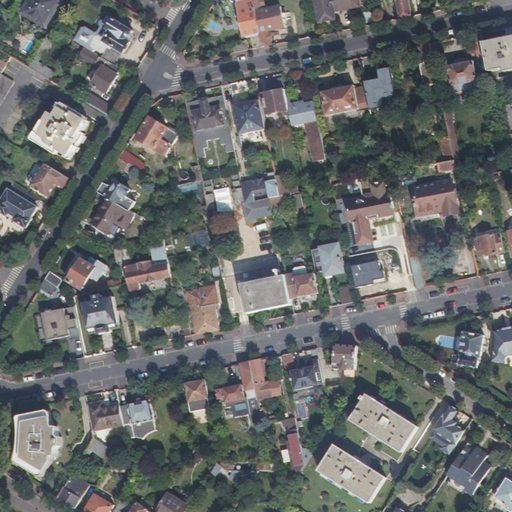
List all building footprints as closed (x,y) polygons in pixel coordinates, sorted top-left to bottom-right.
[(35,15),(49,23),(63,0),(30,0),(23,12),(32,19),(35,15)] [(255,0),(229,0),(237,4),(239,3),(246,37),(252,36),(254,49),(265,47),(255,0)] [(263,0),(255,0),(265,47),(273,45),(271,31),(286,28),(286,26),(284,15),(282,7),(266,10),(263,0)] [(361,7),(359,0),(315,0),(320,24),(337,21),(335,11),(340,10),(341,11),(361,7)] [(413,17),(409,0),(397,0),(401,19),(413,17)] [(377,21),(375,11),(363,14),(365,23),(377,21)] [(110,45),(123,53),(124,54),(130,44),(128,42),(134,32),(122,25),(114,20),(108,30),(107,30),(101,39),(98,37),(97,38),(91,46),(93,49),(101,54),(105,53),(110,45)] [(59,32),(53,29),(38,53),(43,57),(59,32)] [(74,42),(85,48),(89,50),(91,46),(97,38),(98,37),(98,34),(96,35),(86,29),(82,29),(74,42)] [(482,34),(474,35),(478,55),(479,55),(480,62),(488,60),(485,43),(483,35),(482,34)] [(488,60),(490,70),(505,67),(506,71),(511,69),(511,37),(485,43),(488,60)] [(440,42),(432,44),(436,64),(441,64),(440,60),(443,59),(440,42)] [(233,47),(234,53),(249,50),(248,44),(233,47)] [(432,44),(419,47),(420,53),(418,57),(419,63),(423,65),(427,87),(440,84),(436,64),(432,44)] [(102,58),(115,66),(123,53),(110,45),(105,53),(102,58)] [(118,76),(121,70),(115,66),(102,58),(89,50),(85,48),(80,58),(94,67),(93,69),(100,74),(92,86),(107,94),(118,77),(118,76)] [(34,60),(29,68),(51,81),(55,73),(34,60)] [(455,86),(456,93),(479,88),(478,81),(479,81),(478,78),(481,78),(478,64),(476,64),(475,62),(449,67),(453,86),(455,86)] [(398,97),(392,66),(379,69),(380,78),(365,81),(366,87),(370,107),(371,110),(387,107),(386,100),(398,97)] [(0,102),(12,83),(0,76),(0,75),(0,102)] [(370,107),(366,87),(356,89),(356,87),(324,93),(328,116),(360,110),(360,109),(370,107)] [(289,105),(286,90),(264,94),(268,114),(290,110),(289,105)] [(84,102),(109,116),(113,109),(89,94),(84,102)] [(224,96),(187,104),(199,160),(206,159),(204,150),(208,149),(207,143),(221,140),(222,147),(226,146),(228,154),(236,153),(224,96)] [(266,130),(260,99),(233,104),(240,135),(266,130)] [(289,105),(290,110),(293,126),(307,123),(315,162),(327,160),(316,103),(306,105),(306,106),(304,107),(303,102),(289,105)] [(32,141),(60,158),(63,154),(68,157),(69,157),(83,134),(80,132),(88,120),(62,104),(49,125),(46,123),(42,129),(39,127),(32,140),(32,141)] [(450,107),(445,108),(451,137),(455,160),(456,161),(461,160),(450,107)] [(150,119),(145,117),(140,126),(170,144),(174,146),(180,136),(178,134),(178,132),(175,131),(173,132),(151,118),(150,119)] [(170,144),(140,126),(133,137),(156,150),(157,149),(165,153),(170,144)] [(441,139),(446,162),(455,160),(451,137),(441,139)] [(175,148),(174,146),(170,144),(165,153),(176,156),(175,148)] [(371,149),(377,177),(384,175),(383,171),(378,148),(371,149)] [(146,165),(124,151),(120,158),(133,167),(141,172),(146,165)] [(133,167),(120,158),(116,166),(129,174),(133,167)] [(446,162),(435,165),(436,173),(444,172),(444,173),(458,170),(456,161),(455,160),(446,162)] [(57,186),(64,190),(70,180),(44,165),(30,187),(48,198),(55,187),(57,186)] [(203,181),(200,166),(192,168),(195,183),(203,181)] [(222,171),(223,177),(237,174),(235,168),(222,171)] [(278,185),(276,173),(269,174),(270,182),(268,183),(270,191),(271,198),(281,196),(278,185)] [(270,182),(269,174),(266,175),(267,179),(242,184),(243,190),(246,204),(256,201),(254,194),(270,191),(268,183),(270,182)] [(420,216),(432,214),(431,210),(445,207),(446,211),(447,213),(460,210),(454,181),(415,189),(418,204),(416,204),(418,211),(420,211),(420,216)] [(109,186),(105,184),(99,193),(109,198),(132,210),(137,201),(128,196),(131,189),(118,182),(114,188),(110,186),(109,186)] [(281,196),(287,195),(299,192),(298,186),(290,188),(289,182),(278,185),(281,196)] [(369,200),(350,204),(353,222),(356,222),(360,244),(374,242),(370,218),(395,213),(392,195),(388,196),(385,183),(374,185),(376,195),(368,196),(369,200)] [(37,207),(41,201),(13,184),(10,190),(8,190),(3,200),(1,200),(0,201),(0,216),(1,218),(5,217),(6,216),(8,217),(10,214),(15,218),(14,221),(15,222),(16,227),(20,229),(25,228),(27,229),(33,219),(31,218),(38,208),(37,207)] [(214,190),(218,213),(211,214),(213,225),(235,222),(230,188),(214,190)] [(169,228),(160,190),(154,191),(162,227),(162,230),(169,228)] [(233,192),(236,206),(243,204),(246,204),(243,190),(233,192)] [(206,197),(209,211),(217,210),(214,195),(206,197)] [(271,198),(275,214),(280,213),(278,206),(289,203),(287,195),(281,196),(271,198)] [(128,229),(138,213),(132,210),(109,198),(94,223),(108,232),(115,221),(128,229)] [(246,204),(243,204),(247,222),(275,216),(275,214),(271,198),(256,201),(246,204)] [(489,256),(507,253),(503,234),(478,239),(481,255),(488,254),(489,256)] [(172,277),(164,240),(151,243),(155,261),(126,267),(131,290),(133,291),(141,290),(142,288),(141,283),(172,277)] [(314,251),(319,273),(327,272),(328,276),(347,273),(341,244),(323,248),(323,249),(314,251)] [(133,261),(130,247),(115,250),(118,264),(133,261)] [(415,275),(418,290),(426,288),(424,278),(427,277),(422,255),(411,257),(415,275)] [(95,267),(98,262),(93,259),(90,264),(95,267)] [(99,261),(98,262),(95,267),(90,264),(82,260),(69,282),(84,291),(90,279),(98,283),(108,266),(99,261)] [(296,278),(309,275),(307,268),(305,267),(296,268),(295,271),(296,274),(296,278)] [(63,279),(51,272),(46,280),(58,287),(65,291),(68,285),(63,282),(64,281),(63,279)] [(287,276),(292,299),(319,294),(316,274),(309,275),(296,278),(296,274),(287,276)] [(248,314),(293,305),(292,299),(287,276),(287,275),(242,284),(248,314)] [(404,277),(407,292),(418,290),(415,275),(404,277)] [(123,286),(121,279),(94,285),(95,288),(97,288),(98,291),(123,286)] [(58,287),(46,280),(42,287),(54,295),(58,287)] [(341,288),(344,305),(356,302),(353,286),(341,288)] [(209,333),(221,331),(216,306),(220,305),(216,287),(200,290),(209,333)] [(198,336),(209,333),(200,290),(189,293),(198,336)] [(121,325),(115,297),(103,299),(102,295),(96,296),(96,301),(85,303),(91,331),(100,329),(101,334),(114,332),(113,326),(121,325)] [(50,341),(82,334),(76,307),(53,312),(53,311),(50,312),(50,313),(44,314),(50,341)] [(185,338),(192,337),(188,319),(181,321),(181,323),(185,338)] [(169,341),(185,338),(181,323),(166,326),(169,341)] [(496,339),(493,362),(506,364),(507,358),(511,356),(511,328),(504,330),(504,331),(495,332),(496,339)] [(479,368),(480,360),(482,360),(485,336),(464,333),(461,356),(463,357),(461,366),(479,368)] [(346,371),(356,372),(358,347),(346,346),(336,346),(335,364),(346,365),(346,371)] [(295,367),(293,354),(284,356),(286,369),(295,367)] [(327,395),(325,385),(320,360),(316,361),(312,365),(313,368),(293,373),(297,391),(316,388),(317,394),(321,396),(327,395)] [(251,363),(259,399),(274,396),(271,383),(269,384),(266,384),(263,370),(261,361),(258,361),(251,363)] [(254,426),(264,424),(259,399),(251,363),(242,365),(246,386),(247,391),(248,391),(249,397),(250,399),(249,400),(254,426)] [(208,400),(210,399),(207,381),(187,385),(191,403),(198,402),(200,407),(210,405),(208,400)] [(327,395),(328,400),(349,396),(346,381),(325,385),(327,395)] [(271,383),(274,396),(282,395),(279,382),(271,383)] [(247,400),(244,388),(244,386),(218,391),(220,400),(226,399),(228,409),(235,407),(234,403),(247,400)] [(352,421),(403,453),(420,428),(368,396),(367,398),(365,397),(363,400),(365,401),(352,421)] [(151,402),(121,407),(125,426),(127,440),(136,438),(143,441),(146,437),(149,435),(153,433),(157,432),(155,421),(151,402)] [(121,407),(120,405),(104,408),(103,403),(89,406),(93,428),(106,425),(107,429),(125,426),(121,407)] [(435,431),(457,445),(464,435),(456,430),(458,427),(454,424),(456,421),(461,412),(451,406),(435,431)] [(52,431),(49,415),(23,420),(24,429),(24,436),(24,447),(21,460),(42,473),(51,460),(56,463),(59,461),(61,461),(64,462),(66,434),(63,433),(61,433),(60,432),(59,430),(52,431)] [(291,432),(299,431),(297,419),(284,421),(285,427),(290,426),(291,432)] [(301,473),(306,465),(299,431),(291,432),(290,432),(292,442),(293,447),(291,448),(294,463),(296,463),(297,467),(294,468),(293,468),(293,473),(301,473)] [(96,439),(86,455),(90,457),(93,451),(105,458),(102,464),(109,468),(117,453),(96,439)] [(387,478),(336,446),(320,471),(371,504),(387,478)] [(480,450),(489,456),(490,455),(478,447),(475,452),(467,447),(465,449),(476,457),(480,450)] [(465,449),(449,475),(468,487),(466,490),(474,495),(490,470),(483,465),(489,456),(480,450),(476,457),(465,449)] [(228,466),(227,461),(221,466),(230,471),(228,466)] [(174,485),(179,477),(170,472),(165,480),(174,485)] [(251,485),(259,472),(253,472),(246,482),(251,485)] [(72,477),(59,498),(69,504),(77,509),(90,487),(72,477)] [(506,508),(511,511),(511,481),(509,479),(497,498),(506,504),(505,504),(507,506),(506,508)] [(96,494),(85,511),(111,511),(115,506),(112,504),(113,501),(110,500),(109,502),(96,494)] [(187,511),(190,508),(168,495),(157,511),(187,511)] [(152,511),(139,504),(136,508),(122,499),(114,511),(152,511)]
